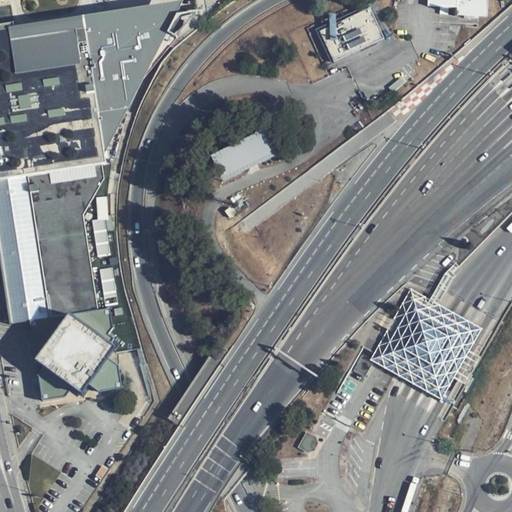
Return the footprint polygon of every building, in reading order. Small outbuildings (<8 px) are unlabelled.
[(489,0),(426,0),(426,7),(456,10),(455,18),(488,21),(489,0)] [(388,38),(373,5),(320,29),(335,62),(388,38)] [(179,8),(88,22),(102,164),(170,39),(172,20),(179,8)] [(0,180),(102,164),(88,22),(74,24),(84,70),(19,79),(13,33),(13,26),(0,28),(0,180)] [(74,24),(13,33),(19,79),(84,70),(74,24)] [(401,80),(389,90),(393,96),(406,85),(401,80)] [(267,126),(210,153),(223,180),(280,153),(267,126)] [(102,164),(0,180),(0,262),(10,321),(29,317),(52,314),(62,322),(68,311),(79,318),(84,310),(100,307),(86,217),(105,184),(102,164)] [(479,331),(410,293),(369,364),(440,403),(479,331)] [(52,314),(29,317),(33,346),(40,351),(34,359),(42,366),(36,374),(41,402),(59,399),(61,398),(72,387),(80,394),(89,385),(98,393),(121,389),(128,388),(118,362),(109,355),(115,347),(110,343),(115,337),(108,331),(112,325),(109,306),(100,307),(84,310),(79,318),(68,311),(62,322),(52,314)] [(300,446),(313,452),(320,437),(307,431),(300,446)]
